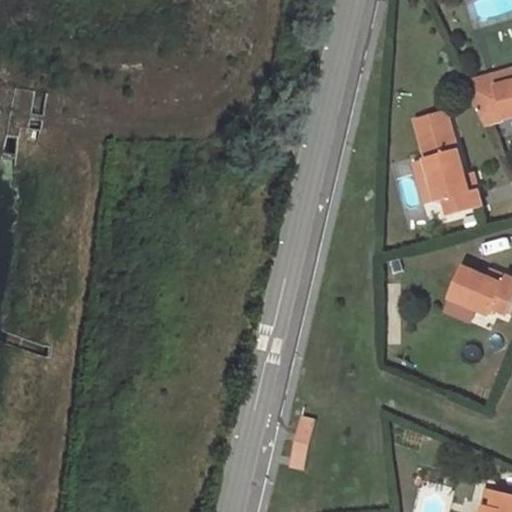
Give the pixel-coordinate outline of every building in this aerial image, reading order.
[(511,69),(492,75),(496,86),(511,80),(511,69)] [(511,80),(496,86),(492,75),(465,83),(485,124),(511,116),(511,80)] [(447,218),(483,209),(479,190),(469,193),(464,176),(458,149),(426,158),(427,161),(431,181),(436,201),(443,200),(447,218)] [(431,181),(427,161),(420,163),(424,182),(431,181)] [(469,193),(479,190),(474,174),(464,176),(469,193)] [(495,307),(511,313),(511,309),(511,276),(508,275),(505,282),(489,276),(464,268),(452,297),(471,305),(493,313),(495,307)] [(505,282),(508,275),(492,268),(489,276),(505,282)] [(471,305),(452,297),(449,304),(469,311),(471,305)] [(303,415),(302,422),(316,425),(317,419),(303,415)] [(297,440),(312,443),(316,425),(302,422),(297,440)] [(297,440),(292,464),(306,467),(312,443),(297,440)] [(495,506),(499,490),(489,487),(484,505),(487,505),(487,504),(495,506)] [(511,511),(511,493),(499,490),(495,506),(487,504),(487,505),(485,511),(511,511)]
